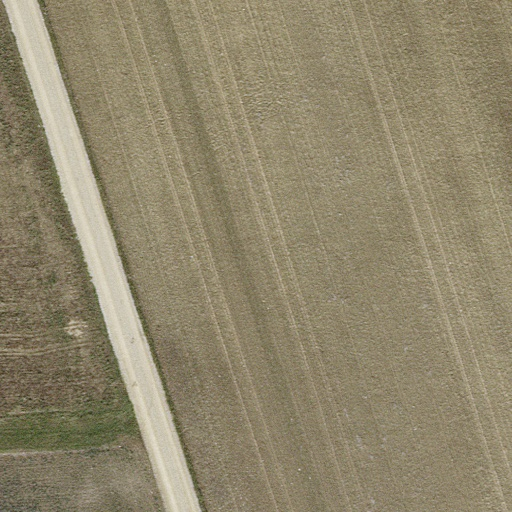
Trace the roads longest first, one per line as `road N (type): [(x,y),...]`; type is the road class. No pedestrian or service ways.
road 1 (track): [(184,511),(21,0)]
road 2 (track): [(0,434),(157,425)]
